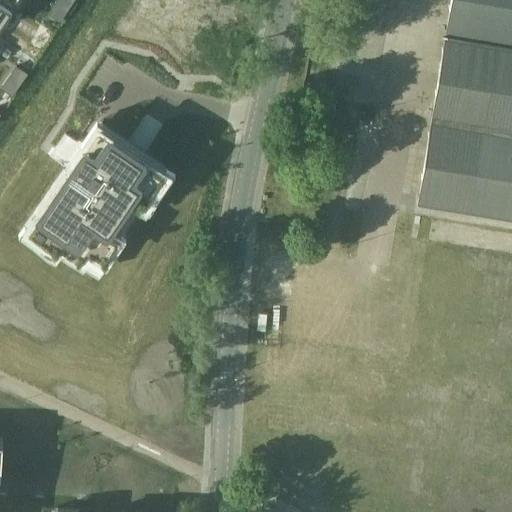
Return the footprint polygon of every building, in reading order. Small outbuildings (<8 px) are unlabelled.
[(3,0),(0,0),(0,30),(2,27),(0,25),(0,20),(11,5),(3,0)] [(3,0),(11,5),(19,10),(25,0),(3,0)] [(425,150),(417,198),(426,199),(409,197),(470,206),(511,213),(511,0),(449,0),(440,60),(425,150)] [(96,115),(18,230),(53,254),(61,243),(98,269),(111,251),(143,204),(149,207),(175,169),(96,115)] [(93,511),(95,495),(0,489),(0,511),(93,511)]
